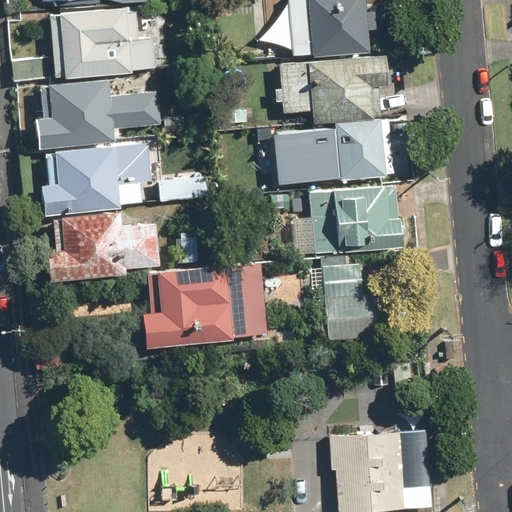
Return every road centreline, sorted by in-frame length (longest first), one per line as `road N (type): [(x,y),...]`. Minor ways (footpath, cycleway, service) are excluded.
road 1 (residential): [(456,0),(489,374)]
road 2 (residential): [(489,374),(502,511)]
